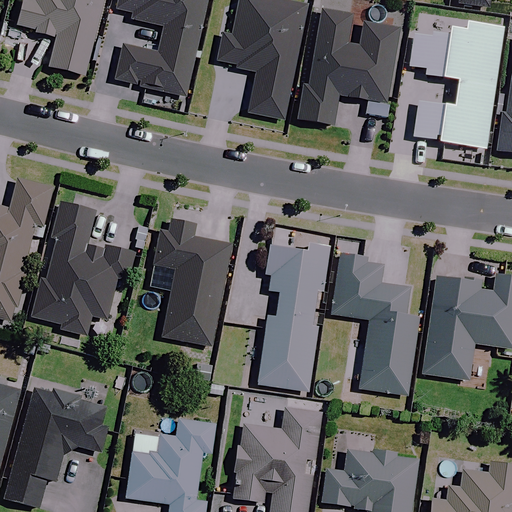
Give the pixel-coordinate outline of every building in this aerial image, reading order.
[(41,0),(40,6),(17,0),(10,30),(51,40),(44,69),(80,78),(99,0),(41,0)] [(113,0),(112,10),(127,13),(125,22),(159,29),(154,54),(118,47),(111,82),(134,87),(132,98),(182,108),(203,0),(113,0)] [(234,0),(227,36),(219,35),(214,58),(222,60),(219,77),(250,84),(243,115),(280,122),(303,7),(266,0),(234,0)] [(451,0),(451,4),(486,10),(487,0),(451,0)] [(349,16),(317,10),(303,87),(301,86),(295,122),(329,128),(335,98),(382,106),(395,30),(360,23),(356,47),(343,45),(349,16)] [(462,22),(460,32),(446,30),(444,38),(410,33),(404,69),(421,71),(420,78),(453,83),(449,108),(414,102),(408,140),(481,151),(500,28),(462,22)] [(511,50),(494,153),(511,156),(511,50)] [(41,233),(47,204),(50,190),(13,181),(6,212),(0,210),(0,324),(10,326),(30,230),(41,233)] [(85,251),(86,244),(93,214),(52,205),(45,239),(51,241),(42,286),(36,285),(28,320),(56,326),(55,332),(85,339),(89,320),(104,323),(113,285),(124,288),(131,254),(102,248),(100,255),(85,251)] [(192,227),(167,222),(164,235),(153,233),(147,267),(158,269),(170,271),(157,340),(207,349),(226,247),(190,240),(192,227)] [(263,249),(260,275),(266,275),(263,293),(273,294),(270,319),(262,318),(253,387),(304,393),(312,329),(308,328),(313,293),(318,294),(324,249),(302,246),(301,254),(263,249)] [(379,264),(335,259),(328,317),(364,322),(355,391),(404,397),(414,320),(402,318),(406,289),(377,286),(379,264)] [(488,286),(430,280),(419,378),(466,383),(469,347),(509,352),(511,325),(511,280),(489,278),(488,286)] [(241,328),(229,326),(224,356),(237,358),(241,328)] [(0,454),(17,392),(0,386),(0,454)] [(95,456),(104,428),(100,426),(105,409),(34,387),(0,497),(0,500),(35,511),(43,484),(51,487),(61,455),(74,449),(95,456)] [(271,486),(268,506),(267,511),(303,511),(308,477),(299,476),(302,460),(312,461),(318,413),(280,407),(277,429),(236,424),(228,483),(236,484),(234,502),(262,506),(264,485),(271,486)] [(211,426),(174,421),(171,438),(153,436),(150,457),(128,455),(122,500),(164,506),(163,511),(200,511),(202,503),(193,502),(198,454),(207,456),(211,426)] [(406,511),(413,461),(341,451),(338,473),(322,471),(317,505),(365,511),(364,511),(406,511)] [(454,485),(445,484),(443,502),(426,500),(424,511),(510,511),(511,506),(511,468),(457,462),(454,485)]
